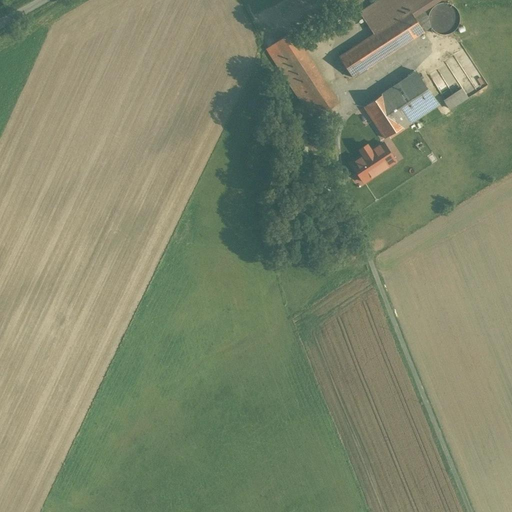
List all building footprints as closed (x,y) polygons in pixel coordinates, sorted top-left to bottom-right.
[(382,0),(361,14),(374,34),(410,11),(415,18),(442,0),(382,0)] [(459,25),(460,18),(459,12),(455,7),(450,4),(443,3),(437,4),(432,8),(429,13),(427,19),(429,25),(432,31),(438,34),(444,35),(450,34),(455,30),(459,25)] [(374,34),(339,57),(353,78),(424,32),(415,18),(410,11),(374,34)] [(327,85),(302,47),(292,32),(266,49),(278,67),(302,103),(313,120),(338,103),(327,85)] [(487,83),(466,47),(456,52),(478,89),(487,83)] [(417,73),(364,107),(382,136),(404,122),(406,125),(437,105),(417,73)] [(462,89),(444,100),(450,109),(467,98),(462,89)] [(312,121),(301,104),(294,109),(305,125),(312,121)] [(404,122),(382,136),(398,160),(419,147),(406,125),(404,122)] [(308,157),(307,135),(295,136),(296,157),(308,157)] [(385,141),(371,148),(368,143),(357,148),(361,156),(350,162),(361,183),(397,164),(385,141)]
